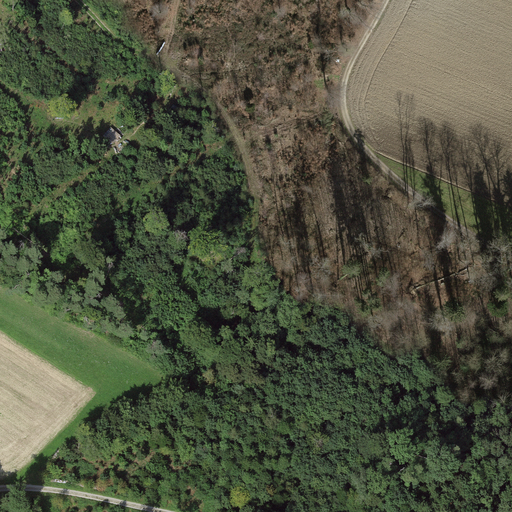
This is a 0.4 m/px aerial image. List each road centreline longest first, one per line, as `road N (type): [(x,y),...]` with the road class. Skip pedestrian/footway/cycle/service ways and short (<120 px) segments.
road 1 (track): [(511,255),(478,242),(420,200),(351,131),(343,74),(384,0)]
road 2 (track): [(159,511),(40,488),(0,491)]
